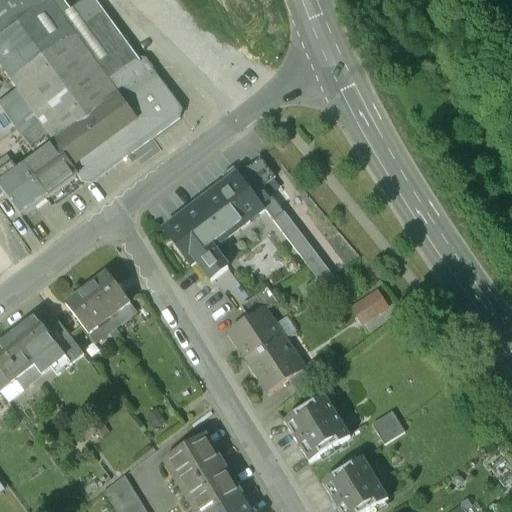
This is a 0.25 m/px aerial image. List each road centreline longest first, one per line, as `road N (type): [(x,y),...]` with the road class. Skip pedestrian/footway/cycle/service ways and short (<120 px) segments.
road 1 (residential): [(117,213),(299,511)]
road 2 (tertiary): [(511,340),(421,213),(331,56)]
road 3 (residential): [(331,56),(117,213)]
road 4 (residential): [(117,213),(0,300)]
